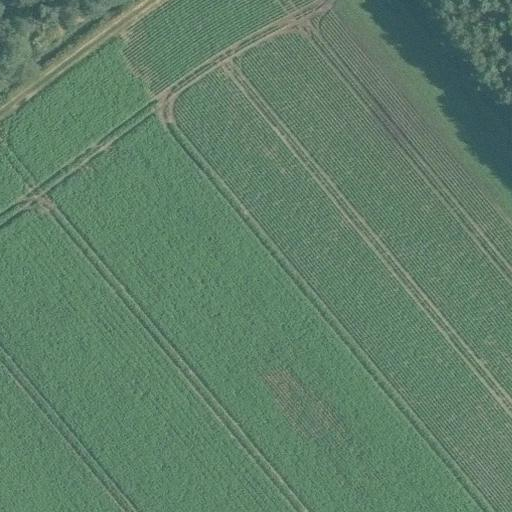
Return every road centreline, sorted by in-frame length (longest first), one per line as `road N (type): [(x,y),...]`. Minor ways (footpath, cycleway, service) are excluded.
road 1 (track): [(386,0),(511,153)]
road 2 (track): [(0,106),(142,0)]
